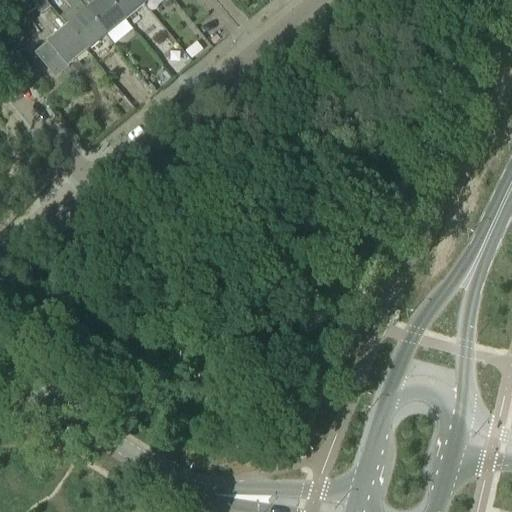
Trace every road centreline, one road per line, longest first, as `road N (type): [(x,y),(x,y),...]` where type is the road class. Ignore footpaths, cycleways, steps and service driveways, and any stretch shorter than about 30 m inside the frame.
road 1 (residential): [(87,175),(111,169),(322,0)]
road 2 (secondary): [(501,208),(428,309),(391,398)]
road 3 (tertiary): [(0,370),(129,458),(179,481)]
road 4 (secondary): [(460,409),(468,313),(501,208)]
road 5 (residential): [(0,68),(87,175)]
road 6 (tertiary): [(365,478),(339,489),(271,490),(242,500)]
